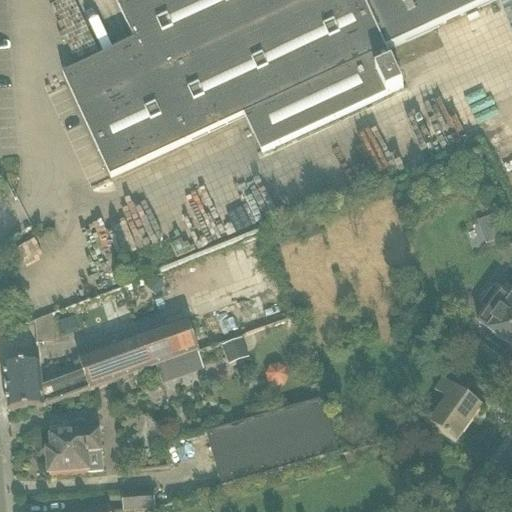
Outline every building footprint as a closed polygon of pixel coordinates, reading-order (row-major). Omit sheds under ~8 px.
[(115,0),(135,44),(64,76),(111,179),(245,118),(262,155),(404,89),(387,51),(373,20),(364,0),(115,0)] [(364,0),(373,20),(387,51),(498,0),(364,0)] [(480,222),(483,230),(494,226),(492,218),(480,222)] [(320,237),(315,226),(303,231),(308,242),(320,237)] [(511,303),(502,295),(494,290),(482,306),(490,311),(482,322),(492,329),(489,334),(496,339),(492,345),(501,352),(505,346),(511,351),(511,303)] [(41,365),(4,368),(8,413),(44,410),(156,368),(188,357),(199,353),(188,323),(79,363),(84,376),(43,391),(41,365)] [(243,340),(222,347),(229,367),(250,359),(243,340)] [(188,357),(156,368),(157,370),(163,386),(195,375),(189,358),(188,357)] [(463,395),(471,383),(451,369),(435,392),(448,401),(430,427),(456,445),(482,408),(463,395)] [(206,435),(222,489),(339,455),(323,401),(206,435)] [(63,428),(64,432),(55,433),(56,454),(48,454),(50,478),(89,475),(87,456),(101,455),(98,426),(86,427),(86,426),(63,428)] [(123,511),(132,511),(155,510),(154,492),(122,495),(123,511)]
